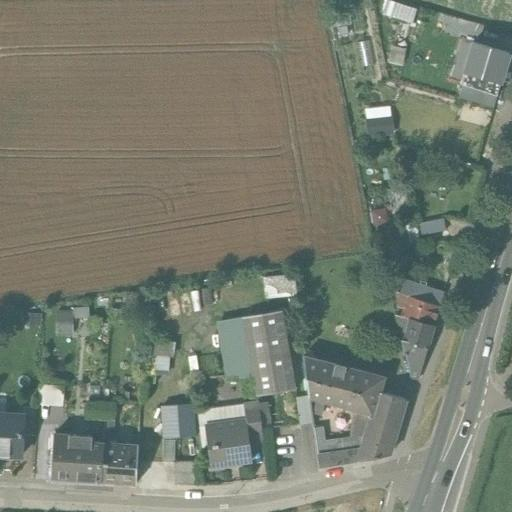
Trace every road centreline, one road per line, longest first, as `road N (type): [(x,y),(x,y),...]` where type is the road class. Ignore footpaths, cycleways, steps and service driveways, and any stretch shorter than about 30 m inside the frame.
road 1 (residential): [(439,466),(215,506),(0,493)]
road 2 (primary): [(511,228),(439,466)]
